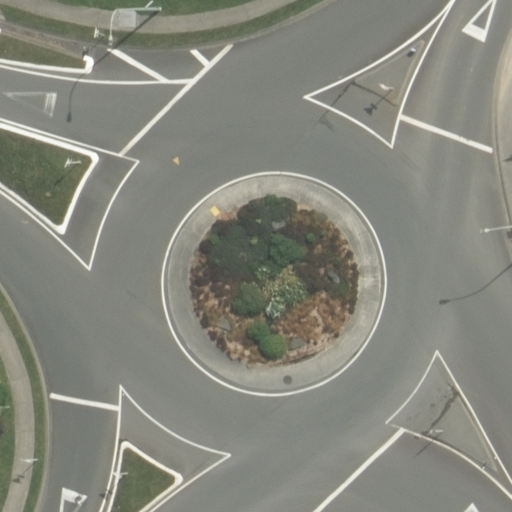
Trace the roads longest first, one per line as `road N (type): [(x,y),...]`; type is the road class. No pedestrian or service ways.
road 1 (tertiary): [(400,334),(375,374),(337,403),(292,417),(245,415),(201,397)]
road 2 (tertiary): [(154,217),(175,188),(237,151),(273,146),(342,164)]
road 3 (tertiary): [(201,397),(155,348),(142,316),(137,283),(154,217)]
road 4 (tertiary): [(460,0),(342,164)]
road 5 (tertiary): [(342,164),(379,196),(403,238),(411,287),(400,334)]
road 6 (tertiary): [(511,468),(400,334)]
road 7 (secondary): [(154,217),(0,154)]
road 8 (tertiary): [(201,397),(124,511)]
